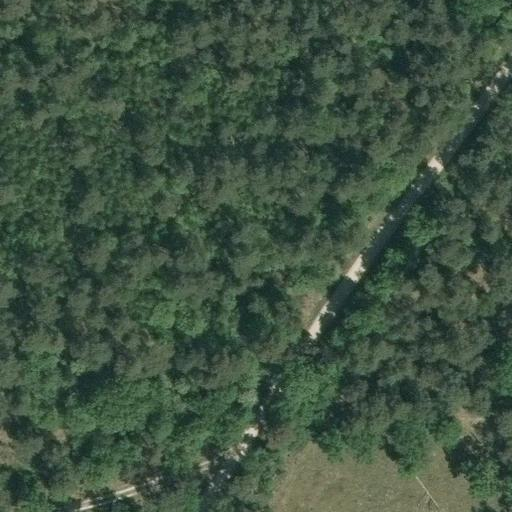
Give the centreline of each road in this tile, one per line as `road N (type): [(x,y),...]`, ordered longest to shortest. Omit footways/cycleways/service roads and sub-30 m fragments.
road 1 (track): [(199,511),(511,62)]
road 2 (track): [(10,511),(232,455)]
